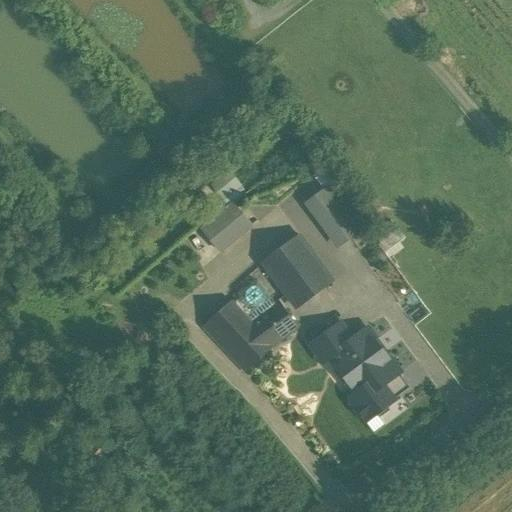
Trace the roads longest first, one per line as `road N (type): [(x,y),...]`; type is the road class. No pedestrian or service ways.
road 1 (unclassified): [(348,511),(511,381)]
road 2 (track): [(378,0),(511,154)]
